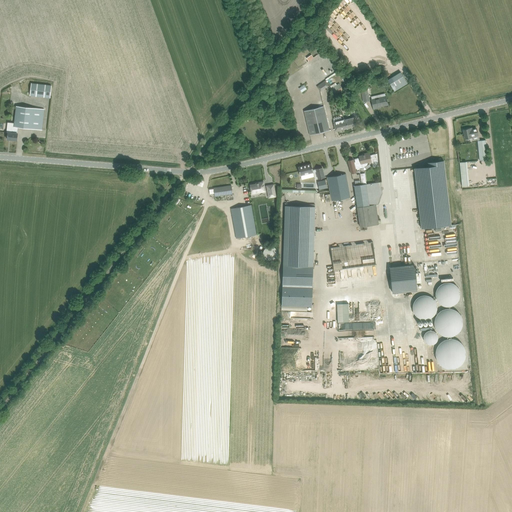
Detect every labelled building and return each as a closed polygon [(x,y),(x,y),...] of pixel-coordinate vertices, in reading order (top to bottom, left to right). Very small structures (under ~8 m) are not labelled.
[(312,62),(304,68),(309,75),(317,69),(312,62)] [(343,82),(346,80),(340,69),(325,79),(326,80),(338,73),(343,82)] [(407,83),(405,79),(400,72),(387,80),(394,91),(407,83)] [(328,86),(325,80),(316,86),(320,91),(328,86)] [(50,98),(51,85),(31,83),(30,96),(50,98)] [(343,89),(340,85),(339,83),(330,89),(335,95),(343,89)] [(366,87),(360,89),(363,101),(369,99),(366,87)] [(371,99),(372,104),(373,109),(381,107),(380,106),(387,104),(385,95),(371,99)] [(42,130),(42,125),(44,109),(16,105),(14,122),(12,122),(11,132),(8,132),(7,139),(16,140),(17,133),(18,127),(42,130)] [(329,130),(328,126),(323,106),(304,110),(310,135),(329,130)] [(336,131),(346,129),(344,118),(341,119),(340,116),(333,118),(333,121),(336,131)] [(353,116),(344,118),(346,129),(356,126),(353,116)] [(478,136),(476,128),(472,129),(471,128),(463,130),(465,139),(478,136)] [(478,141),(479,161),(487,160),(485,140),(478,141)] [(353,159),(348,160),(351,174),(356,172),(355,169),(357,169),(357,170),(361,169),(360,168),(364,167),(364,166),(366,165),(367,165),(367,164),(367,163),(367,162),(371,161),(370,158),(370,155),(369,153),(366,154),(359,156),(359,157),(354,159),(355,162),(354,162),(353,159)] [(311,164),(298,167),(300,176),(313,172),(311,164)] [(322,168),(316,169),(312,170),(313,172),(316,172),(318,178),(324,177),(322,168)] [(346,174),(327,177),(331,200),(350,197),(346,174)] [(325,180),(317,182),(319,190),(327,188),(325,180)] [(259,183),(250,185),(252,194),(256,193),(256,192),(265,191),(263,182),(259,182),(259,183)] [(356,201),(359,218),(360,227),(379,224),(376,204),(378,204),(382,193),(380,182),(354,186),(356,201)] [(273,184),(267,185),(268,193),(271,193),(271,197),(275,196),(273,184)] [(231,185),(213,188),(215,196),(232,194),(231,185)] [(236,238),(241,237),(257,235),(251,205),(231,209),(236,238)] [(312,306),(313,266),(315,206),(285,205),(282,306),(312,306)] [(376,264),(373,242),(330,247),(334,270),(376,264)] [(263,252),(263,253),(263,254),(263,255),(263,256),(264,257),(264,258),(265,258),(265,259),(266,259),(267,260),(268,260),(269,260),(269,261),(270,261),(271,261),(272,260),(273,260),(274,260),(274,259),(275,259),(275,258),(276,258),(276,257),(277,257),(277,256),(277,255),(278,254),(278,253),(278,252),(277,252),(277,251),(277,250),(276,249),(276,248),(275,248),(275,247),(274,247),(273,246),(272,246),(271,246),(270,246),(269,246),(268,246),(267,246),(267,247),(266,247),(265,247),(265,248),(264,248),(264,249),(263,250),(263,251),(263,252)] [(414,264),(390,267),(393,293),(417,290),(414,264)] [(435,293),(435,294),(435,296),(436,297),(436,299),(437,300),(438,302),(439,303),(440,304),(441,305),(443,305),(444,306),(446,306),(447,307),(449,306),(450,306),(452,306),(453,305),(455,304),(456,303),(457,302),(458,301),(459,299),(459,298),(460,296),(460,295),(460,293),(460,292),(459,290),(459,289),(458,287),(457,286),(456,285),(454,284),(453,283),(452,283),(450,282),(449,282),(447,282),(445,282),(444,282),(442,283),(441,284),(440,285),(439,286),(438,287),(437,288),(436,290),(436,291),(435,293)] [(412,305),(412,306),(412,308),(413,310),(413,311),(414,312),(414,314),(415,315),(416,316),(418,317),(419,318),(420,319),(422,319),(423,319),(425,319),(426,319),(428,319),(430,318),(431,318),(432,317),(433,316),(434,314),(435,313),(436,311),(436,310),(437,308),(437,307),(437,305),(436,304),(436,302),(435,301),(434,299),(433,298),(432,297),(431,296),(429,296),(428,295),(426,295),(425,295),(423,295),(421,295),(420,296),(419,296),(417,297),(416,298),(415,299),(414,301),(413,302),(413,303),(412,305)] [(349,322),(349,303),(337,303),(337,322),(349,322)] [(434,320),(434,322),(434,323),(434,325),(435,327),(435,328),(436,330),(437,331),(438,333),(440,334),(441,335),(443,335),(444,336),(446,336),(447,337),(449,337),(451,336),(452,336),(454,335),(456,335),(457,334),(458,333),(459,331),(460,330),(461,329),(462,327),(462,325),(463,324),(463,322),(463,320),(462,319),(462,317),(461,316),(460,314),(459,313),(458,312),(457,311),(455,310),(454,309),(452,309),(450,308),(449,308),(447,308),(445,308),(444,309),(442,310),(441,310),(439,311),(438,313),(437,314),(436,315),(435,317),(435,318),(434,320)] [(423,336),(423,337),(423,338),(423,339),(424,340),(424,342),(425,342),(426,343),(427,344),(428,344),(430,345),(431,345),(432,345),(433,344),(434,344),(435,343),(436,342),(437,341),(437,340),(438,339),(438,338),(438,336),(438,335),(437,334),(437,333),(436,332),(435,331),(434,331),(433,330),(431,330),(430,330),(429,330),(428,330),(427,331),(426,332),(425,332),(424,333),(424,335),(423,336)] [(435,352),(435,354),(436,356),(436,357),(436,359),(437,361),(438,362),(439,363),(440,365),(442,366),(443,367),(445,368),(446,368),(448,369),(450,369),(451,369),(453,369),(455,368),(456,368),(458,367),(459,366),(461,365),(462,364),(463,362),(464,361),(465,359),(465,357),(466,356),(466,354),(466,352),(465,351),(465,349),(464,347),(464,346),(463,344),(461,343),(460,342),(459,341),(457,340),(456,339),(454,339),(452,338),(450,338),(449,339),(447,339),(445,339),(444,340),(442,341),(441,342),(440,343),(438,344),(437,346),(437,347),(436,349),(436,351),(435,352)]
